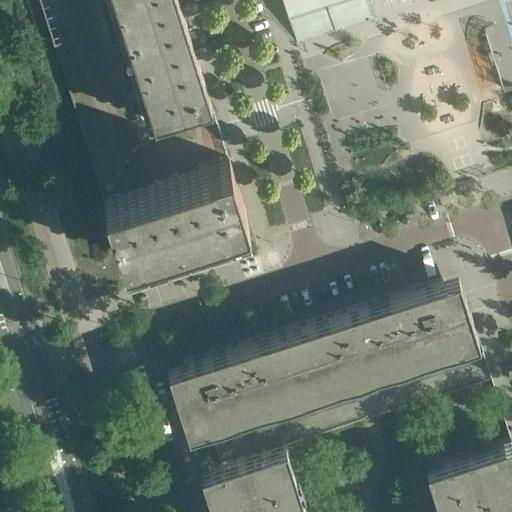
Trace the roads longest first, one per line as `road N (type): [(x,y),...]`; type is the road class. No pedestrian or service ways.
road 1 (residential): [(315,271),(39,359)]
road 2 (residential): [(315,271),(228,0)]
road 3 (residential): [(487,217),(315,271)]
road 4 (secondary): [(82,511),(39,359)]
road 5 (secondary): [(16,366),(61,511)]
road 6 (secondary): [(39,359),(0,231)]
